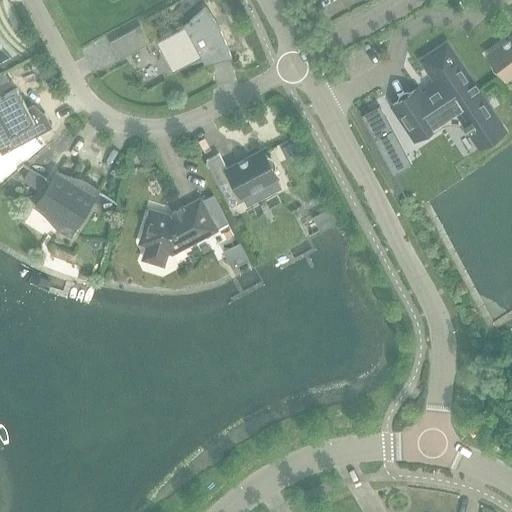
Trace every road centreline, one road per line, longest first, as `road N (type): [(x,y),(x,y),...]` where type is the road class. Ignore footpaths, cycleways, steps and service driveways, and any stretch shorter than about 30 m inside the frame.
road 1 (tertiary): [(429,441),(440,340),(325,102)]
road 2 (residential): [(298,62),(183,122),(125,123),(84,97),(31,0)]
road 3 (tertiary): [(429,441),(341,452),(250,490),(227,511)]
road 4 (residential): [(325,102),(392,63),(400,32),(427,16),(466,21),(495,0)]
road 5 (residential): [(406,0),(298,62)]
